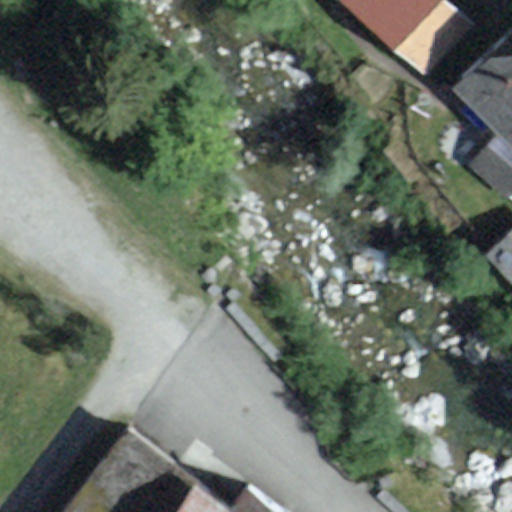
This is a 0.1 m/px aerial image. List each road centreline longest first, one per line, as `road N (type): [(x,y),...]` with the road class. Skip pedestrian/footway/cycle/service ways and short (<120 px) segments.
road 1 (unclassified): [(339,511),(160,335),(0,148)]
road 2 (track): [(160,335),(23,511)]
